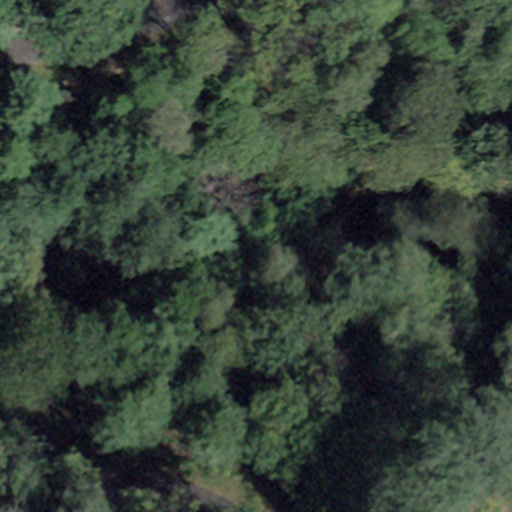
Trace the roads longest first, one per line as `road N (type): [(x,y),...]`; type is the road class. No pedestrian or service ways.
road 1 (unclassified): [(0,74),(227,0)]
road 2 (unclassified): [(222,511),(0,442)]
